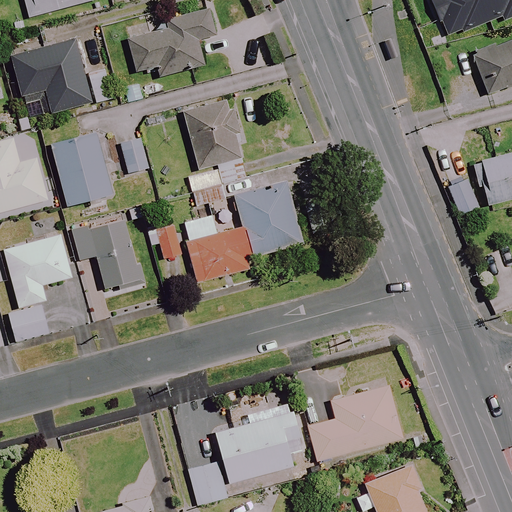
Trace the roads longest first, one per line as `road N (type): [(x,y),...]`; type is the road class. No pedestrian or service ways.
road 1 (residential): [(0,400),(432,282)]
road 2 (secondary): [(432,282),(321,0)]
road 3 (secondary): [(511,486),(466,374)]
